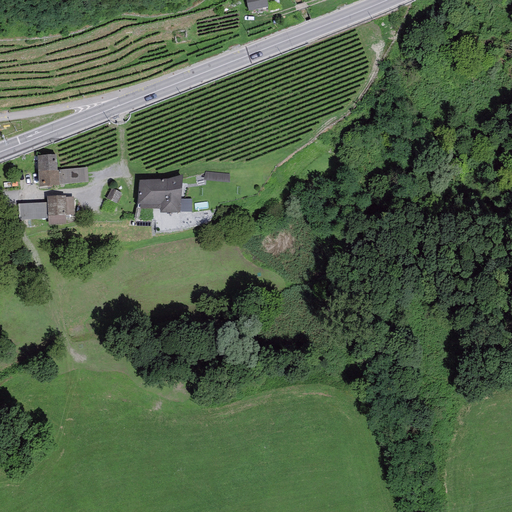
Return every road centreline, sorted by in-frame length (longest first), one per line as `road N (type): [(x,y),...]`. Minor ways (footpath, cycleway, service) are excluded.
road 1 (primary): [(387,0),(0,152)]
road 2 (track): [(0,199),(44,282),(67,354),(71,404)]
